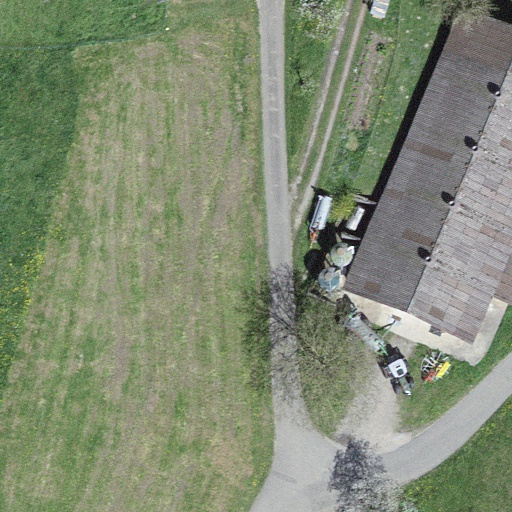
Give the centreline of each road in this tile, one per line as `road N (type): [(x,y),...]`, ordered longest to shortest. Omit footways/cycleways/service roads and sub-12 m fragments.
road 1 (track): [(268,0),(289,418),(330,480)]
road 2 (track): [(330,480),(409,460),(511,371)]
